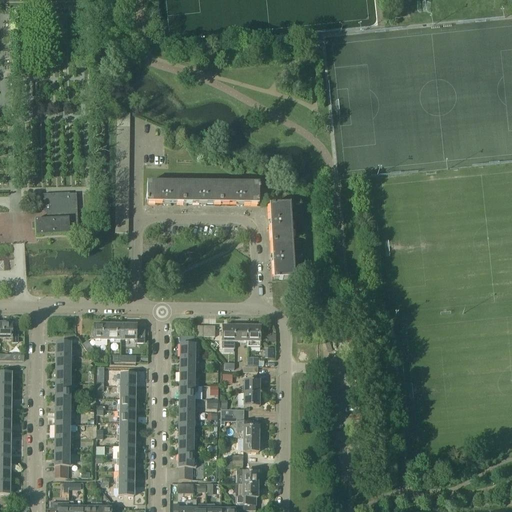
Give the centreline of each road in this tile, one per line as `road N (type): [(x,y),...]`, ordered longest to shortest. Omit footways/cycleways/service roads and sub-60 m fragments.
road 1 (residential): [(282,511),(283,324),(256,312)]
road 2 (residential): [(256,312),(252,224),(137,222)]
road 3 (residential): [(33,511),(36,309)]
road 4 (residential): [(158,511),(161,312)]
